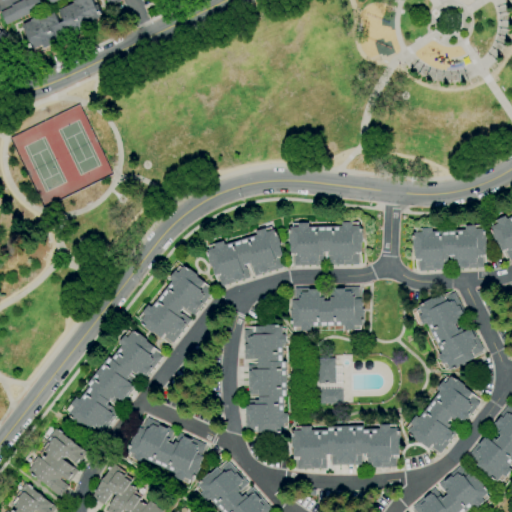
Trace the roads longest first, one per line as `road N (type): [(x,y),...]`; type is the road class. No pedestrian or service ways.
road 1 (residential): [(364,275),(387,267),(415,281),(465,281),(507,379),(495,406),(427,478),(255,475),(229,436),(228,366),(239,300),(292,278),(364,275)]
road 2 (residential): [(511,174),(448,197),(249,184),(202,202),(169,228),(0,441)]
road 3 (tertiary): [(0,94),(62,84),(231,0)]
